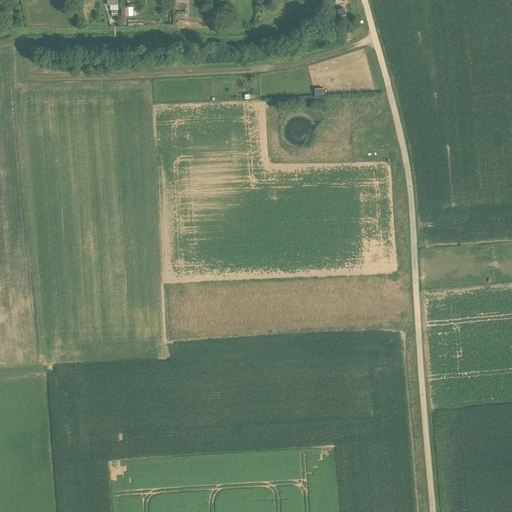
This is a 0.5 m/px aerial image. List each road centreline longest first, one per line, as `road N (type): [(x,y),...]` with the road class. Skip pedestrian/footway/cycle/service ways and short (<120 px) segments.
road 1 (unclassified): [(433,511),(415,228),(365,0)]
road 2 (track): [(375,39),(268,71),(26,76)]
